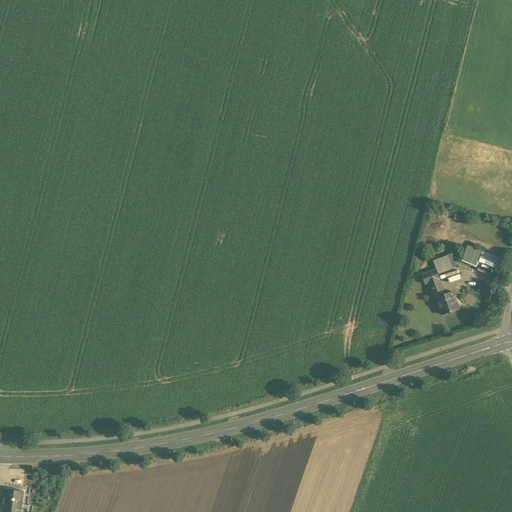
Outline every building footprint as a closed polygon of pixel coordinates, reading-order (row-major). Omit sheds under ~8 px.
[(504,260),(468,245),(464,255),(500,270),(504,260)] [(448,256),(433,262),(436,269),(438,275),(452,270),(448,256)] [(436,269),(421,274),(425,284),(429,283),(437,280),(440,279),(438,275),(436,269)] [(437,280),(429,283),(435,300),(437,299),(436,297),(442,295),(437,280)] [(442,295),(436,297),(437,299),(442,314),(457,309),(451,292),(442,295)] [(15,491),(6,490),(3,511),(20,511),(22,499),(23,492),(15,491)]
